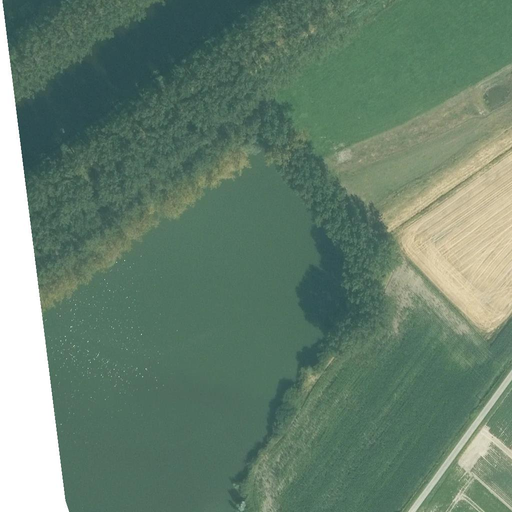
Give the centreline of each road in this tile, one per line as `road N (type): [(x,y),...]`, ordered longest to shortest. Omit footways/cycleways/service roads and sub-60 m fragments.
road 1 (unclassified): [(411,511),(511,375)]
road 2 (unclassified): [(118,0),(0,85)]
